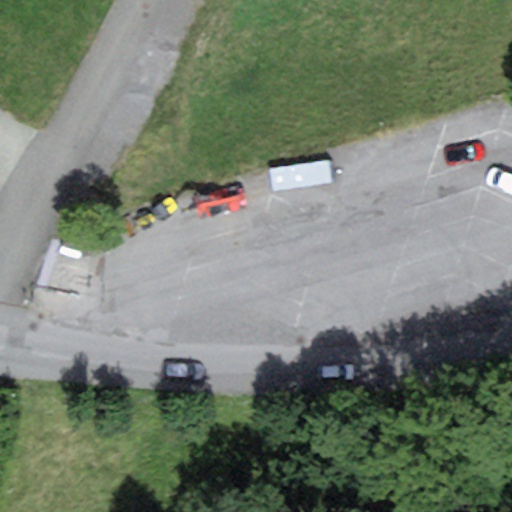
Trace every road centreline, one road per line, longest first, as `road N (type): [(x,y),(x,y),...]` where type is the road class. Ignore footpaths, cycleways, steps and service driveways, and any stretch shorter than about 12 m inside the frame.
road 1 (unclassified): [(0,349),(260,373),(367,370),(511,351)]
road 2 (residential): [(0,275),(134,0)]
